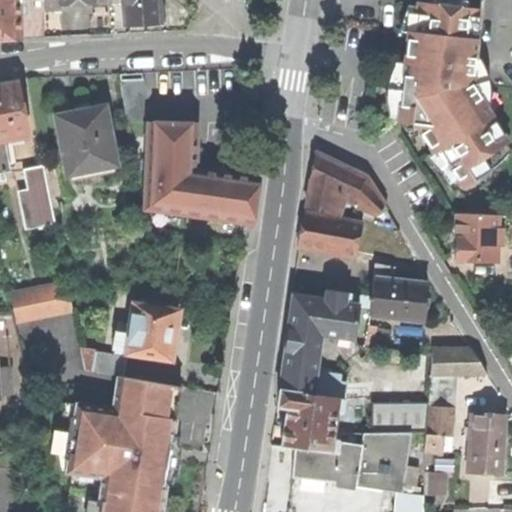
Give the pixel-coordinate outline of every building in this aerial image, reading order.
[(0,0),(0,38),(19,38),(17,0),(0,0)] [(158,0),(121,0),(122,4),(123,26),(141,25),(159,24),(158,0)] [(419,3),(416,32),(408,31),(405,55),(401,92),(407,92),(404,122),(413,123),(432,153),(437,150),(461,188),(489,171),(481,159),(507,143),(473,86),(481,10),(419,3)] [(0,140),(26,136),(16,82),(0,84),(0,140)] [(397,121),(404,122),(407,92),(401,92),(397,121)] [(77,113),(54,117),(66,175),(115,165),(104,107),(77,113)] [(143,209),(254,225),(258,200),(262,178),(196,169),(197,124),(146,122),(143,209)] [(306,206),(328,212),(334,194),(344,199),(378,214),(387,209),(371,187),(364,175),(315,152),(308,182),(311,183),(306,206)] [(53,163),(43,164),(49,192),(50,197),(59,195),(53,163)] [(27,196),(49,192),(43,164),(22,169),(27,196)] [(50,197),(49,192),(27,196),(17,198),(24,230),(55,223),(50,197)] [(339,215),(344,199),(334,194),(328,212),(339,215)] [(298,247),(355,258),(361,224),(304,213),(301,231),(298,247)] [(455,259),(496,261),(496,245),(501,245),(502,227),(497,227),(497,215),(457,214),(456,236),(455,259)] [(374,263),(373,277),(392,279),(392,266),(374,263)] [(511,265),(511,266),(501,265),(500,278),(511,278),(511,265)] [(373,277),(371,295),(370,307),(369,316),(423,322),(426,302),(428,284),(392,279),(373,277)] [(9,294),(16,323),(72,310),(65,281),(9,294)] [(294,284),(293,294),(325,299),(327,289),(294,284)] [(371,295),(327,289),(325,299),(359,304),(359,306),(370,307),(371,295)] [(290,311),(288,330),(321,334),(354,339),(359,306),(359,304),(325,299),(293,294),(290,311)] [(126,352),(170,359),(174,335),(178,310),(133,304),(129,333),(126,352)] [(403,333),(368,325),(365,344),(400,348),(403,333)] [(321,334),(288,330),(284,359),(280,389),(313,394),(316,372),(321,334)] [(114,331),(111,350),(126,352),(129,333),(114,331)] [(454,374),(487,374),(471,348),(431,349),(430,374),(454,374)] [(91,371),(123,376),(126,356),(94,351),(91,371)] [(339,375),(316,372),(313,394),(341,398),(344,398),(346,383),(338,382),(339,375)] [(452,407),(454,374),(430,374),(428,402),(428,406),(452,407)] [(68,511),(162,511),(168,467),(175,418),(133,411),(135,393),(100,388),(100,392),(68,388),(62,428),(56,428),(55,442),(60,470),(71,472),(66,502),(68,511)] [(295,446),(338,451),(339,432),(341,398),(313,394),(280,389),(277,405),(288,406),(286,420),(283,444),(295,446)] [(393,407),(392,433),(411,432),(426,432),(428,406),(428,402),(393,403),(393,407)] [(451,436),(452,407),(428,406),(426,432),(426,434),(445,435),(451,436)] [(377,407),(377,432),(392,433),(393,407),(377,407)] [(468,473),(502,475),(503,448),(505,416),(471,414),(468,473)] [(364,433),(339,432),(338,451),(295,446),(293,461),(291,475),(334,481),(333,486),(355,489),(355,484),(364,433)] [(370,432),(364,433),(355,484),(395,492),(402,493),(411,432),(392,433),(377,432),(370,432)] [(444,453),(445,435),(426,434),(425,452),(433,453),(444,453)] [(433,463),(433,453),(425,452),(425,462),(433,463)] [(430,494),(452,496),(454,480),(431,479),(430,494)] [(393,511),(422,511),(423,496),(402,493),(395,492),(393,511)]
